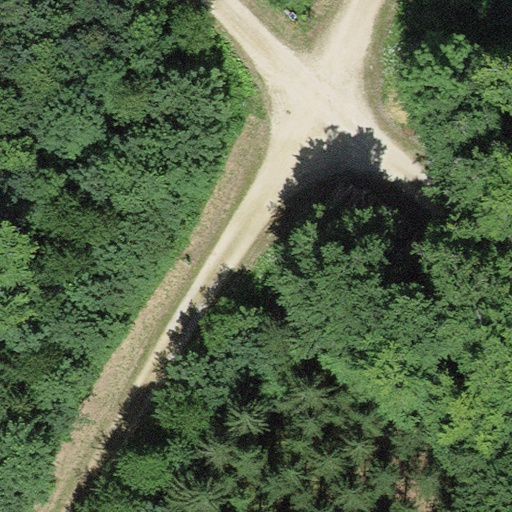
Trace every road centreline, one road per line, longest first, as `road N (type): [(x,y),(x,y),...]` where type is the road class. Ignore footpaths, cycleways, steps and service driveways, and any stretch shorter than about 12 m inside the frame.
road 1 (track): [(82,511),(378,0)]
road 2 (track): [(511,298),(312,118)]
road 3 (track): [(189,0),(312,118)]
